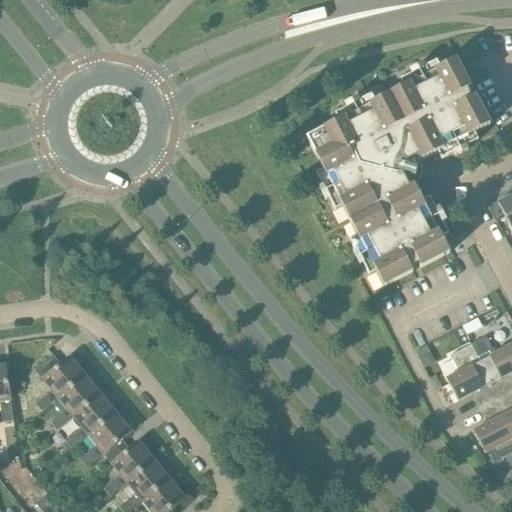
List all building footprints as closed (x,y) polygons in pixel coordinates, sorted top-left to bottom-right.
[(470,90),(456,61),(306,139),(384,288),(412,273),(411,270),(419,266),(421,269),(449,254),(441,239),(448,235),(442,223),(445,222),(439,209),(436,210),(430,199),(423,202),(412,182),(416,180),(419,168),(417,164),(438,154),(442,161),(453,155),(455,158),(468,151),(466,148),(478,142),(474,135),(490,127),(475,98),(471,100),(467,92),(470,90)] [(511,196),(498,204),(511,231),(511,196)] [(485,337),(471,345),(480,362),(500,400),(511,393),(511,378),(508,380),(506,376),(511,373),(511,345),(495,355),(485,337)] [(471,345),(450,356),(459,373),(446,380),(457,402),(477,392),(479,396),(474,399),(480,411),(500,400),(480,362),(471,345)] [(419,359),(424,369),(430,366),(433,360),(429,353),(419,359)] [(57,400),(91,372),(85,377),(77,366),(81,363),(77,359),(79,358),(76,354),(70,358),(61,365),(53,356),(34,371),(51,392),(35,404),(42,412),(57,400)] [(0,402),(0,403),(3,424),(14,422),(5,366),(0,366),(0,402)] [(91,372),(57,400),(65,410),(50,422),(57,430),(72,418),(72,419),(106,391),(100,395),(97,392),(92,385),(96,382),(93,378),(94,376),(91,372)] [(430,380),(436,391),(441,388),(435,377),(430,380)] [(87,437),(88,437),(121,410),(121,409),(115,414),(107,404),(111,400),(108,396),(109,395),(106,391),(72,419),(81,429),(65,441),(72,449),(87,437)] [(511,393),(500,400),(511,423),(511,393)] [(511,454),(511,423),(500,400),(480,411),(485,421),(491,418),(493,422),(473,432),(484,454),(504,444),(510,456),(511,454)] [(145,438),(139,443),(129,450),(122,441),(131,433),(122,422),(126,419),(123,415),(125,413),(121,410),(88,437),(96,447),(80,460),(87,468),(103,455),(111,466),(145,438)] [(148,442),(145,438),(111,466),(120,476),(104,489),(111,497),(126,484),(127,484),(160,457),(154,462),(146,451),(150,448),(147,444),(148,442)] [(160,457),(127,484),(135,494),(119,507),(123,511),(129,511),(141,503),(142,503),(175,476),(169,480),(167,478),(161,470),(165,466),(162,462),(163,461),(160,457)] [(19,479),(9,466),(0,473),(0,481),(6,489),(19,479)] [(178,480),(175,476),(142,503),(149,511),(169,511),(185,499),(176,488),(180,485),(177,481),(178,480)] [(41,511),(55,511),(43,497),(35,504),(41,511)]
